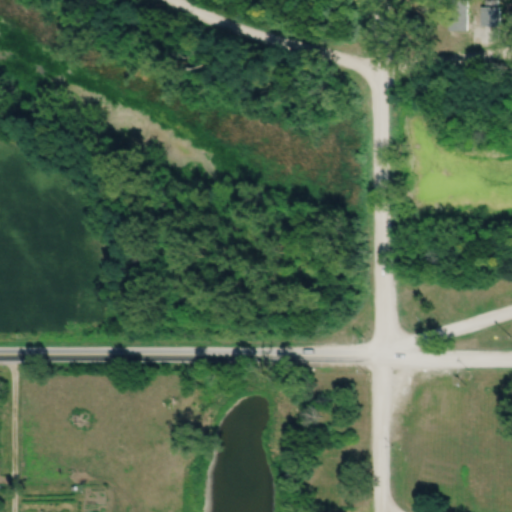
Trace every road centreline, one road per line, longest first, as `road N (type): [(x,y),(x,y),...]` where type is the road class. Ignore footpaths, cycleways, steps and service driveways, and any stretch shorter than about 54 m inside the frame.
road 1 (residential): [(381,0),(388,356),(382,511)]
road 2 (residential): [(0,355),(511,356)]
road 3 (residential): [(169,0),(270,41),(381,71),(511,53)]
road 4 (residential): [(511,312),(388,356)]
